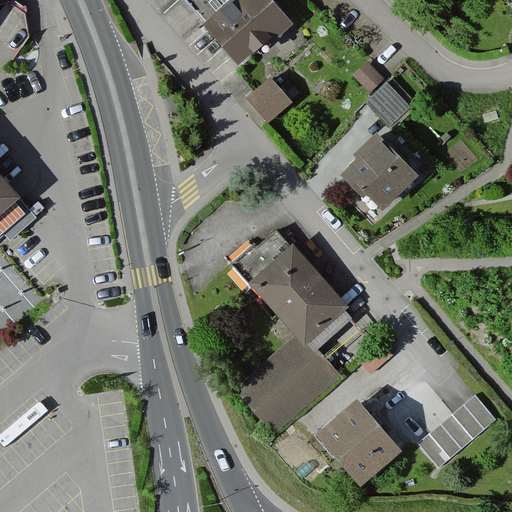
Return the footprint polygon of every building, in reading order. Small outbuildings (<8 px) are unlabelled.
[(0,0),(0,216),(10,208),(0,197),(0,0)] [(285,29),(260,0),(181,0),(203,25),(199,28),(236,71),(285,29)] [(410,111),(363,69),(352,81),(373,99),(363,109),(390,133),(410,111)] [(288,105),(267,81),(244,102),(265,125),(288,105)] [(414,182),(372,145),(333,188),(375,225),(414,182)] [(231,390),(274,439),(338,383),(304,345),(342,312),(274,235),(230,273),(288,340),(231,390)] [(497,422),(475,396),(418,445),(440,471),(497,422)] [(310,440),(355,489),(395,453),(351,404),(310,440)]
